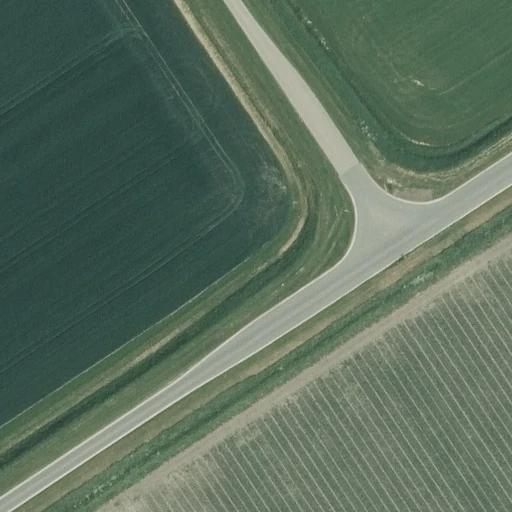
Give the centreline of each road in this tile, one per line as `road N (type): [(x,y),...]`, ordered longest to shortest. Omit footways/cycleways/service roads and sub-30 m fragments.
road 1 (unclassified): [(0,501),(388,242)]
road 2 (unclassified): [(388,242),(229,0)]
road 3 (unclassified): [(388,242),(511,163)]
